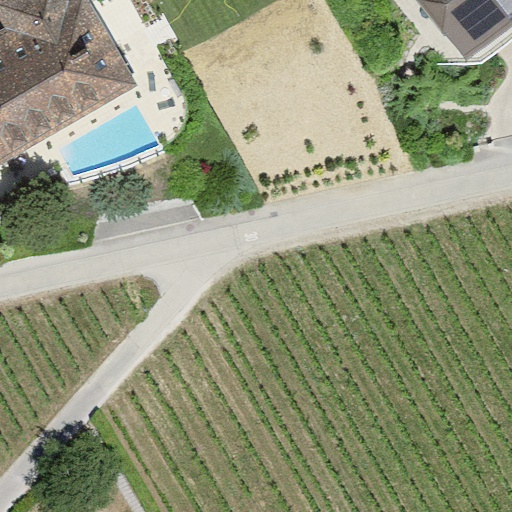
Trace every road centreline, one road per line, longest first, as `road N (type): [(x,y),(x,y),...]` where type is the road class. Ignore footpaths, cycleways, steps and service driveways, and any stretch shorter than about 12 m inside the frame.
road 1 (residential): [(0,287),(511,180)]
road 2 (track): [(235,242),(0,503)]
